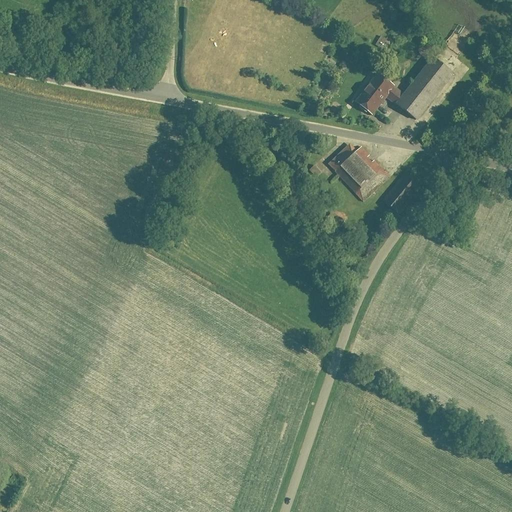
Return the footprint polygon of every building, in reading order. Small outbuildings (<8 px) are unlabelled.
[(430,50),(418,39),(397,63),(408,73),(430,50)] [(412,124),(453,75),(434,59),(404,95),(378,73),(352,104),(370,119),(386,101),(412,124)] [(363,200),(386,178),(353,146),(331,168),(363,200)] [(321,174),(312,169),(307,177),(315,183),(321,174)] [(415,186),(403,176),(382,203),(395,212),(415,186)]
